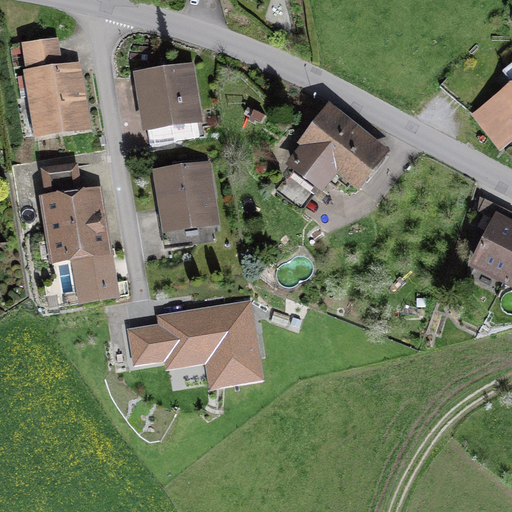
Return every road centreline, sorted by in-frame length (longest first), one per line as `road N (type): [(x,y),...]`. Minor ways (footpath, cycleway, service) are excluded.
road 1 (tertiary): [(511,186),(243,48),(105,6)]
road 2 (residential): [(133,278),(102,53),(105,6)]
road 3 (track): [(511,382),(445,424),(392,511)]
